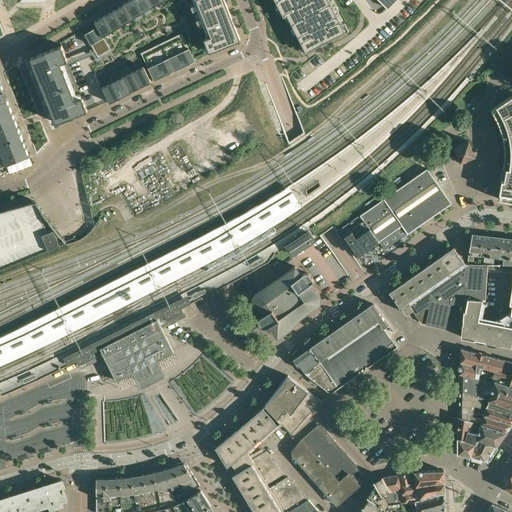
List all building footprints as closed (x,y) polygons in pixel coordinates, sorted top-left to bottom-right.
[(88,32),(84,34),(98,57),(111,50),(103,36),(133,19),(132,18),(163,0),(128,0),(123,3),(123,4),(94,21),(95,24),(97,26),(94,28),(91,30),(88,32)] [(224,0),(196,0),(201,12),(194,14),(200,29),(210,26),(213,34),(203,38),(209,52),(240,39),(224,0)] [(275,0),(283,16),(287,15),(306,52),(323,43),(327,41),(345,31),(329,0),(275,0)] [(183,36),(142,56),(154,81),(195,61),(183,36)] [(45,51),(30,57),(56,123),(61,120),(87,110),(87,109),(84,110),(60,51),(63,50),(61,45),(60,45),(45,51)] [(122,77),(102,87),(109,103),(130,92),(130,91),(151,82),(143,66),(122,77)] [(0,165),(5,163),(5,164),(8,163),(9,165),(27,158),(26,156),(29,155),(0,82),(0,165)] [(502,167),(505,168),(503,180),(501,180),(498,193),(497,199),(511,201),(511,95),(490,110),(492,112),(494,115),(496,118),(497,121),(498,124),(499,127),(500,131),(501,134),(502,136),(502,138),(503,141),(503,145),(504,148),(504,150),(504,154),(503,158),(503,162),(503,165),(502,167)] [(476,155),(476,150),(473,150),(468,141),(454,147),(458,157),(456,159),(460,162),(461,162),(470,158),(475,156),(475,155),(476,155)] [(384,249),(407,233),(425,220),(451,202),(427,168),(401,186),(383,198),(360,215),(339,229),(340,231),(340,233),(342,235),(343,235),(358,255),(379,241),(384,249)] [(0,268),(66,241),(49,218),(35,201),(0,210),(0,268)] [(292,254),(313,240),(308,232),(287,246),(292,254)] [(473,233),(468,258),(473,259),(474,254),(479,254),(483,235),(473,233)] [(492,236),(483,235),(479,254),(485,255),(484,260),(488,261),(492,236)] [(492,236),(488,261),(493,262),(494,256),(499,257),(501,237),(492,236)] [(503,263),(507,264),(509,252),(511,239),(501,237),(499,257),(504,257),(503,263)] [(453,247),(390,291),(400,306),(401,305),(406,313),(412,309),(421,322),(426,324),(431,298),(451,303),(463,305),(464,298),(467,298),(470,298),(482,299),(484,300),(487,265),(465,264),(463,261),(453,247)] [(253,297),(253,299),(253,300),(253,302),(253,303),(253,304),(254,304),(254,305),(255,306),(258,308),(260,309),(261,310),(263,312),(265,313),(260,316),(260,317),(259,318),(259,319),(258,320),(258,321),(258,322),(259,324),(259,325),(260,326),(261,326),(262,327),(263,327),(264,327),(269,326),(275,335),(285,327),(290,324),(292,321),(293,319),(294,318),(295,317),(297,315),(299,313),(302,316),(317,305),(319,303),(320,302),(320,301),(320,300),(321,299),(321,298),(320,297),(320,296),(319,295),(318,293),(317,292),(316,290),(314,289),(311,287),(310,286),(308,285),(314,281),(310,274),(309,274),(308,273),(307,272),(306,272),(305,272),(305,273),(304,273),(301,275),(295,266),(258,292),(256,293),(254,295),(254,296),(253,297)] [(99,296),(104,305),(107,305),(110,304),(112,303),(115,301),(118,299),(120,298),(121,296),(121,295),(123,294),(118,286),(116,286),(113,287),(110,288),(105,290),(103,292),(101,293),(99,296)] [(133,296),(142,293),(140,286),(131,289),(133,296)] [(426,324),(445,328),(451,303),(431,298),(426,324)] [(511,326),(478,320),(482,300),(470,299),(467,311),(463,311),(461,337),(511,346),(511,336),(511,326)] [(310,347),(338,387),(345,382),(351,378),(358,373),(364,369),(371,364),(377,360),(383,355),(390,350),(396,346),(383,328),(388,325),(372,303),(310,347)] [(167,320),(183,312),(181,307),(180,305),(163,313),(167,320)] [(125,336),(123,332),(108,339),(110,343),(100,348),(105,358),(116,381),(117,381),(121,389),(138,380),(141,388),(165,376),(161,369),(177,360),(173,352),(174,352),(162,329),(157,319),(148,324),(146,320),(132,327),(134,331),(125,336)] [(334,390),(338,387),(310,347),(295,358),(294,359),(298,365),(299,364),(307,374),(330,393),(334,390)] [(74,357),(76,360),(79,365),(95,357),(93,352),(91,348),(74,357)] [(504,360),(461,349),(460,373),(478,377),(481,367),(494,370),(501,372),(504,360)] [(511,362),(504,360),(501,372),(510,375),(510,374),(511,374),(511,362)] [(99,371),(106,366),(103,362),(96,367),(99,371)] [(508,380),(510,375),(501,372),(494,370),(492,376),(508,380)] [(477,397),(482,399),(488,400),(511,407),(511,386),(510,386),(499,382),(491,380),(478,377),(460,373),(459,392),(477,397)] [(265,405),(282,423),(291,434),(321,401),(288,375),(265,405)] [(477,397),(459,392),(459,409),(470,412),(473,413),(475,405),(480,407),(482,399),(477,397)] [(511,415),(511,407),(488,400),(486,409),(511,415)] [(236,473),(259,511),(287,511),(308,499),(288,476),(269,488),(267,484),(284,473),(266,451),(249,460),(245,455),(282,423),(265,405),(216,447),(227,466),(231,462),(239,472),(236,473)] [(470,420),(473,413),(470,412),(459,409),(459,417),(464,418),(469,419),(470,420)] [(511,424),(511,422),(511,415),(486,409),(484,416),(511,424)] [(484,416),(473,413),(470,420),(482,423),(506,431),(511,424),(484,416)] [(475,443),(477,439),(482,423),(470,420),(469,419),(464,418),(459,417),(458,438),(468,441),(475,443)] [(495,445),(506,431),(482,423),(477,439),(488,443),(495,445)] [(337,505),(356,488),(363,482),(359,478),(363,475),(318,424),(302,439),(301,440),(293,450),(293,456),(337,505)] [(475,443),(468,441),(458,438),(458,452),(471,455),(475,443)] [(495,445),(488,443),(477,439),(475,443),(471,455),(485,459),(495,445)] [(184,463),(175,466),(184,493),(184,492),(186,492),(190,492),(198,486),(184,463)] [(175,466),(165,470),(174,497),(184,493),(175,466)] [(150,473),(133,477),(137,510),(175,501),(173,497),(174,497),(165,470),(150,473)] [(414,472),(416,485),(434,483),(444,481),(443,470),(414,472)] [(414,472),(400,474),(402,486),(416,485),(414,472)] [(400,474),(384,478),(391,490),(398,489),(398,488),(402,487),(402,486),(400,474)] [(511,491),(511,476),(511,475),(503,487),(511,491)] [(388,503),(382,493),(391,490),(384,478),(383,476),(374,482),(377,486),(369,497),(369,496),(368,497),(370,498),(364,507),(363,507),(363,508),(362,511),(361,511),(404,511),(401,502),(388,503)] [(121,478),(121,511),(137,511),(137,510),(133,477),(121,478)] [(96,511),(114,511),(121,511),(121,478),(110,479),(96,479),(96,511)] [(61,480),(27,491),(33,510),(50,505),(51,508),(63,505),(62,501),(67,499),(61,480)] [(444,491),(444,481),(434,483),(416,485),(402,486),(402,487),(403,495),(400,496),(398,489),(391,490),(382,493),(388,503),(401,502),(401,501),(404,500),(404,502),(415,501),(444,491)] [(173,507),(176,511),(201,511),(211,506),(201,490),(173,507)] [(27,491),(0,499),(0,511),(27,511),(33,510),(27,491)] [(429,511),(445,507),(444,491),(415,501),(417,508),(412,509),(413,511),(429,511)] [(287,511),(319,511),(308,499),(287,511)]
